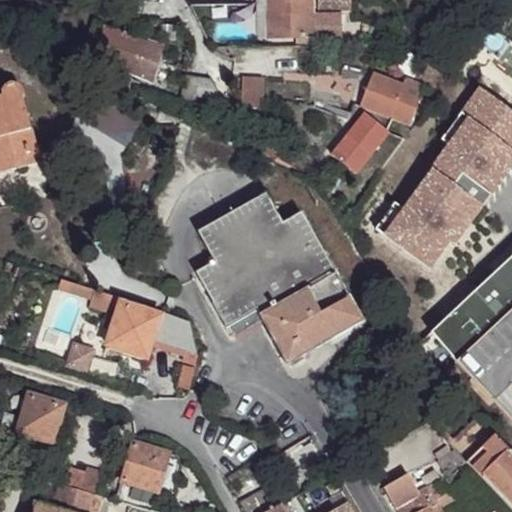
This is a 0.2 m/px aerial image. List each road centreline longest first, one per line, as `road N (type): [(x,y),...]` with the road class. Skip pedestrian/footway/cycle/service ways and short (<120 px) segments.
road 1 (residential): [(371,511),(301,397),(268,375),(233,371),(188,294)]
road 2 (residential): [(235,511),(202,451),(176,427),(0,371)]
